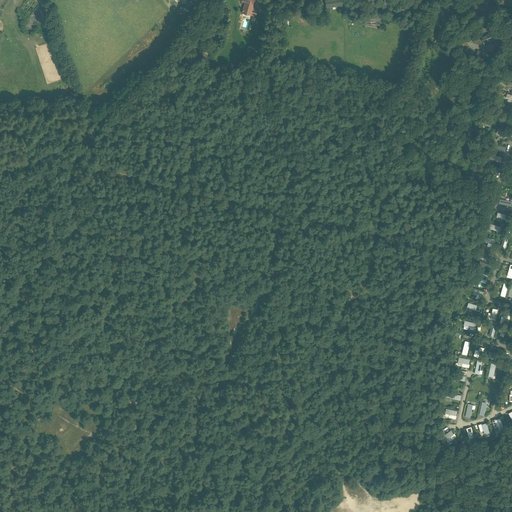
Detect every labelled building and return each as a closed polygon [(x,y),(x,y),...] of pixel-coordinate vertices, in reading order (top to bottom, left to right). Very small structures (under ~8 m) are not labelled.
[(242,0),(242,1),(245,2),(242,13),(250,15),(251,12),(254,4),(253,4),(253,0),(242,0)] [(342,0),(324,0),(325,8),(343,6),(342,0)] [(451,1),(448,6),(454,10),(457,5),(451,1)] [(472,3),(470,10),(484,14),(486,7),(472,3)] [(380,13),(365,14),(366,22),(381,21),(380,13)] [(246,19),(244,28),(250,30),(253,20),(246,19)] [(490,32),(480,36),(485,49),(492,46),(490,41),(492,40),(492,38),(494,37),(492,32),(490,33),(490,32)] [(475,50),(474,56),(483,58),(484,52),(475,50)] [(484,119),(482,125),(490,128),(492,121),(484,119)] [(498,130),(497,134),(500,135),(503,136),(506,137),(507,138),(508,138),(509,135),(510,133),(507,132),(504,131),(501,130),(498,129),(498,130)] [(494,144),(492,149),(495,150),(498,150),(501,151),(505,152),(505,149),(506,147),(503,146),(500,145),(496,144),(494,144)] [(491,154),(490,159),(492,160),(495,161),(499,162),(502,162),(502,160),(503,157),(500,156),(497,156),(494,155),(491,154)] [(488,165),(487,170),(489,171),(492,172),(496,173),(499,174),(499,171),(500,168),(497,167),(494,167),(491,166),(488,165)] [(415,166),(412,172),(417,174),(419,170),(425,173),(426,171),(415,166)] [(510,207),(511,202),(499,199),(498,202),(499,203),(499,204),(510,207)] [(489,223),(487,228),(490,229),(493,230),(496,231),(499,232),(501,227),(498,226),(495,225),(492,224),(489,223)] [(494,244),(495,240),(485,237),(484,242),(488,243),(487,246),(494,248),(495,245),(494,244)] [(493,262),(494,257),(486,254),(483,253),(481,258),(484,259),(487,260),(490,261),(493,262)] [(482,262),(480,267),(483,268),(486,269),(489,270),(491,271),(493,267),(484,264),(482,262)] [(478,272),(476,277),(481,278),(480,282),(483,283),(487,284),(488,280),(487,280),(488,275),(485,274),(481,273),(478,272)] [(474,290),(472,294),(476,295),(475,299),(482,301),(483,297),(482,297),(484,293),(474,290)] [(479,311),(481,306),(480,306),(478,305),(475,305),(472,304),(469,303),(467,307),(470,308),(473,309),(476,310),(479,311)] [(465,321),(465,326),(468,327),(467,330),(475,332),(476,328),(475,328),(476,324),(465,321)] [(500,328),(499,332),(500,333),(506,335),(506,336),(511,337),(511,334),(511,332),(511,331),(509,331),(506,330),(503,329),(500,328)] [(474,353),(474,356),(477,357),(482,358),(482,355),(483,352),(484,348),(480,347),(479,350),(475,349),(474,353)] [(494,353),(492,355),(495,358),(497,356),(499,353),(501,351),(498,348),(496,351),(494,353)] [(459,358),(459,362),(462,363),(462,367),(465,368),(469,368),(470,364),(469,364),(469,363),(470,359),(466,359),(463,358),(460,357),(459,358)] [(447,409),(446,413),(447,413),(448,413),(448,414),(449,414),(448,418),(451,418),(452,419),(456,420),(457,416),(456,415),(457,411),(454,410),(450,409),(449,409),(448,409),(447,409),(447,408),(447,409)] [(496,418),(492,420),(494,427),(498,425),(499,429),(503,428),(500,418),(496,419),(496,418)] [(484,430),(485,434),(489,433),(486,423),(482,424),(482,423),(478,424),(480,431),(484,430)] [(471,427),(467,428),(468,431),(469,435),(470,438),(470,441),(475,440),(474,437),(473,433),(472,430),(471,427)] [(451,430),(440,438),(442,442),(446,440),(448,443),(457,437),(454,434),(453,434),(451,430)]
